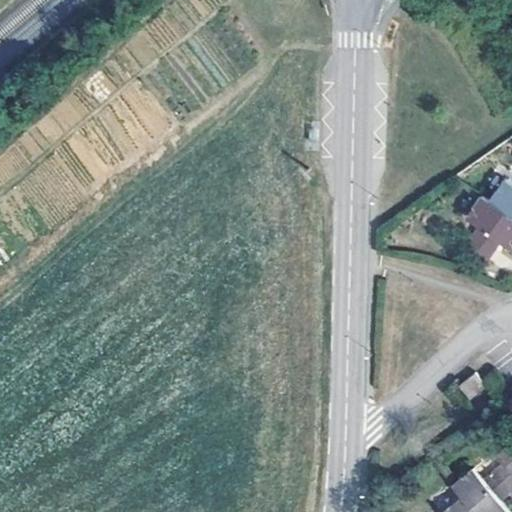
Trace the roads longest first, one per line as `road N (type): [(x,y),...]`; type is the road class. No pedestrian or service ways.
road 1 (tertiary): [(346,433),(355,0)]
road 2 (residential): [(346,433),(373,428),(510,312)]
road 3 (track): [(351,223),(511,114)]
